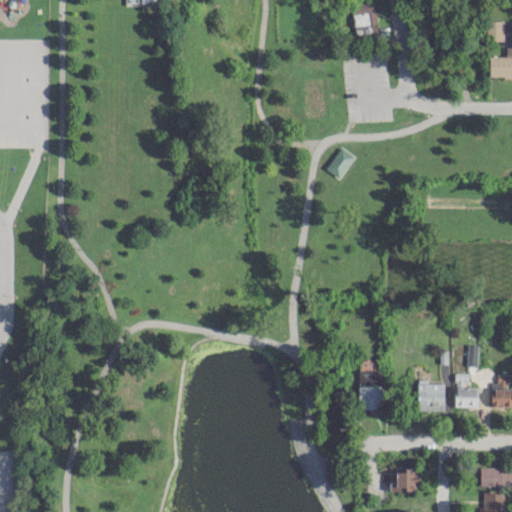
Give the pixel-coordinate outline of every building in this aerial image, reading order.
[(352,33),(376,33),(374,2),(351,2),(352,33)] [(502,20),(485,20),(485,40),(502,40),(502,20)] [(488,77),(511,77),(511,46),(505,46),(505,56),(488,55),(488,77)] [(338,146),(352,156),(338,178),(324,170),(338,146)] [(382,371),(357,370),(357,408),(381,409),(382,371)] [(453,406),(477,406),(477,387),(467,387),(467,372),(453,372),(453,406)] [(508,388),(508,374),(493,374),(493,388),(508,388)] [(443,410),(443,383),(426,382),(426,379),(416,379),(416,410),(443,410)] [(490,388),(490,406),(511,406),(511,388),(490,388)] [(391,491),(413,491),(413,467),(392,466),(391,491)] [(479,485),(511,485),(511,466),(479,466),(479,485)] [(502,511),(502,492),(481,492),(481,511),(502,511)]
